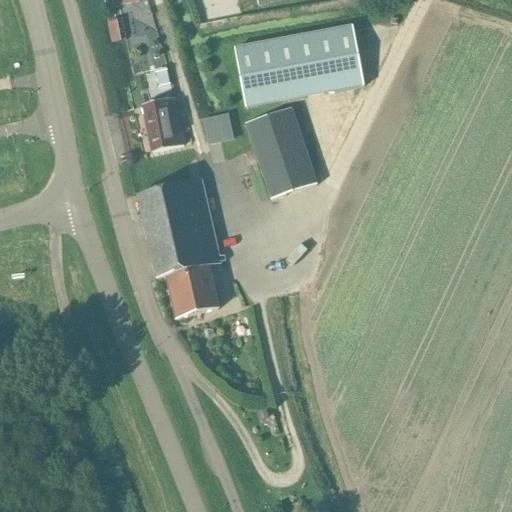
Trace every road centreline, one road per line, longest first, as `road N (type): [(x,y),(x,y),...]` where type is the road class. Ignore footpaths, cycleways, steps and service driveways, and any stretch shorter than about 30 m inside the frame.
road 1 (residential): [(235,511),(151,313),(64,0)]
road 2 (tertiary): [(195,511),(74,200)]
road 3 (tertiary): [(74,200),(32,0)]
